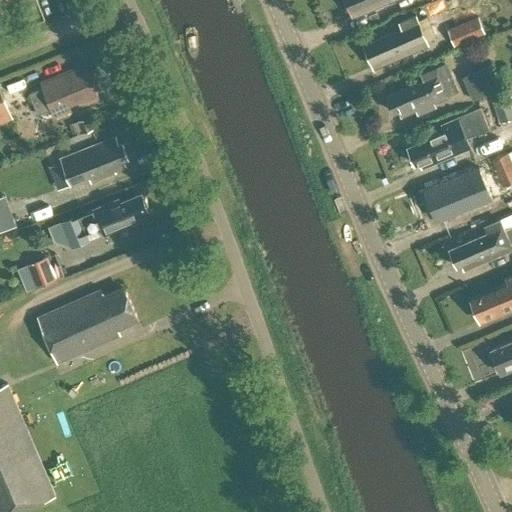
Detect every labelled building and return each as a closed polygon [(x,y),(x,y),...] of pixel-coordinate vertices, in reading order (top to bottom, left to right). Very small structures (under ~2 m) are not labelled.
[(345,0),(353,17),(392,0),(345,0)] [(364,44),(374,68),(429,45),(416,15),(399,22),(402,28),(364,44)] [(485,34),(478,17),(448,29),(455,47),(485,34)] [(88,73),(85,65),(80,67),(41,82),(43,89),(30,94),(39,115),(51,110),(53,117),(99,100),(96,91),(102,89),(94,70),(88,73)] [(499,88),(494,77),(489,66),(473,73),(471,74),(463,78),(467,88),(468,89),(472,99),(491,91),(499,88)] [(434,102),(449,96),(437,67),(421,74),(424,80),(386,96),(394,113),(399,111),(401,116),(416,110),(418,115),(436,107),(434,102)] [(422,167),(470,147),(466,138),(489,129),(480,109),(442,125),(445,131),(407,147),(415,164),(420,162),(422,167)] [(93,129),(88,117),(78,122),(83,133),(93,129)] [(119,146),(116,137),(60,157),(61,160),(48,164),(55,185),(69,180),(71,186),(90,180),(91,182),(114,174),(113,171),(126,166),(124,161),(129,159),(124,144),(119,146)] [(507,183),(511,181),(511,150),(498,155),(507,183)] [(466,182),(429,198),(436,215),(441,213),(443,218),(491,198),(479,169),(463,176),(466,182)] [(11,192),(0,196),(0,232),(23,224),(11,192)] [(121,201),(64,224),(73,246),(89,240),(86,233),(102,226),(105,233),(130,223),(129,219),(148,212),(141,195),(122,203),(121,201)] [(511,215),(500,220),(485,227),(487,233),(450,249),(450,248),(449,249),(457,267),(462,265),(464,270),(465,270),(465,269),(511,249),(511,247),(504,230),(511,226),(511,215)] [(57,280),(47,256),(27,264),(36,288),(57,280)] [(471,299),(478,317),(484,315),(486,320),(511,308),(511,275),(506,278),(508,283),(471,299)] [(117,328),(137,320),(125,290),(105,299),(101,291),(37,318),(56,363),(110,341),(108,336),(118,332),(117,328)] [(501,374),(511,369),(511,340),(491,349),(501,374)] [(8,384),(0,387),(0,511),(16,511),(56,496),(8,384)]
